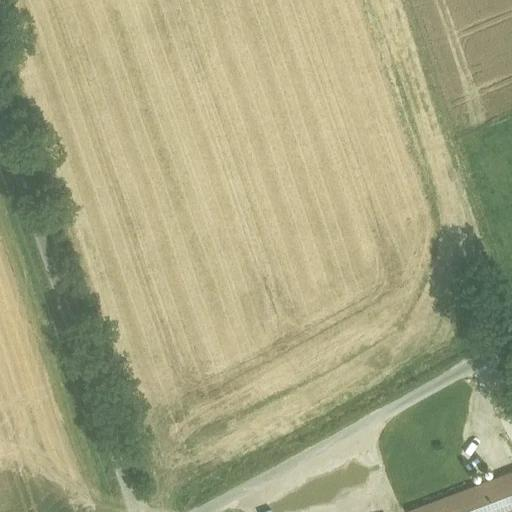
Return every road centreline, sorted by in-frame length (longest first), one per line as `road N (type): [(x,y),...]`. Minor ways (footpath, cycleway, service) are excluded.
road 1 (unclassified): [(141,511),(0,101)]
road 2 (unclassified): [(204,511),(511,348)]
